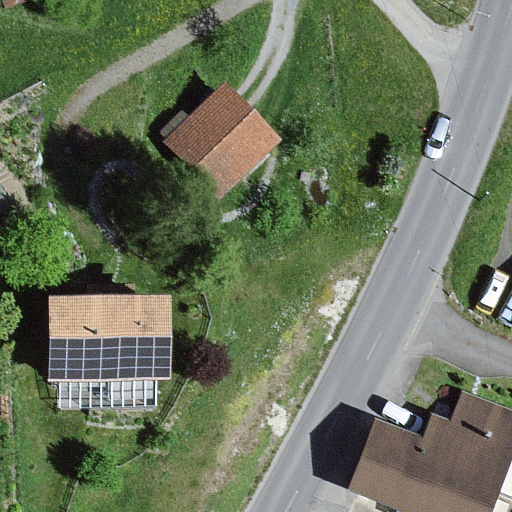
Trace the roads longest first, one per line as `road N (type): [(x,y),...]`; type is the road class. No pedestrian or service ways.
road 1 (tertiary): [(511,6),(397,300)]
road 2 (tertiary): [(397,300),(284,511)]
road 3 (residential): [(397,300),(511,361)]
